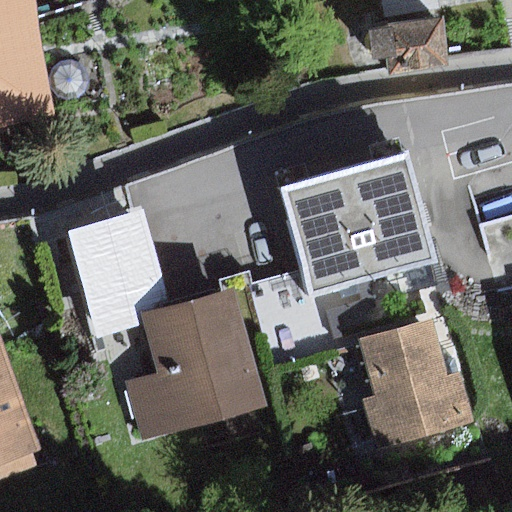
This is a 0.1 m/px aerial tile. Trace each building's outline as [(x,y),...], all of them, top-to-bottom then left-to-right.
[(34,0),(0,0),(0,127),(55,118),(44,55),(34,0)] [(438,0),(382,0),(385,18),(440,9),(438,0)] [(449,65),(447,21),(394,25),(394,30),(371,32),(375,63),(388,61),(389,78),(449,65)] [(410,156),(350,172),(378,278),(438,262),(410,156)] [(307,270),(314,295),(378,278),(350,172),(286,190),(307,270)] [(146,315),(171,308),(144,213),(69,235),(99,338),(149,324),(146,315)] [(499,289),(511,285),(511,217),(482,226),(499,289)] [(314,295),(307,270),(252,286),(270,352),(274,367),(330,351),(314,295)] [(219,282),(222,294),(241,360),(270,352),(252,286),(248,274),(219,282)] [(140,440),(253,410),(241,360),(222,294),(171,308),(146,315),(149,324),(162,374),(125,384),(140,440)] [(434,320),(361,342),(378,398),(366,401),(382,453),(477,425),(463,375),(451,379),(434,320)] [(0,333),(0,481),(39,467),(34,453),(44,450),(0,333)]
